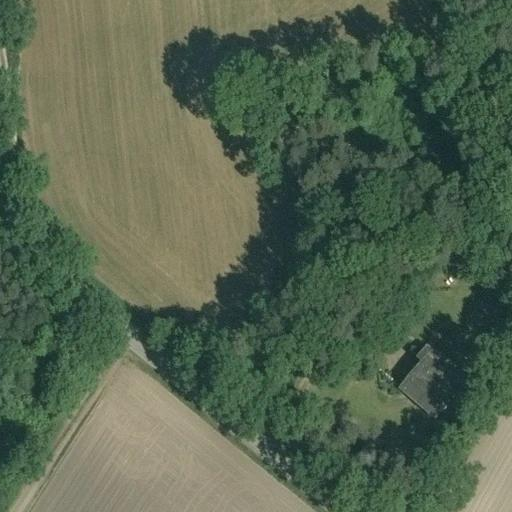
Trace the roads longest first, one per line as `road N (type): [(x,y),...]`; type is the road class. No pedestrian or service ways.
road 1 (tertiary): [(364,511),(23,234)]
road 2 (unclassified): [(23,234),(0,38)]
